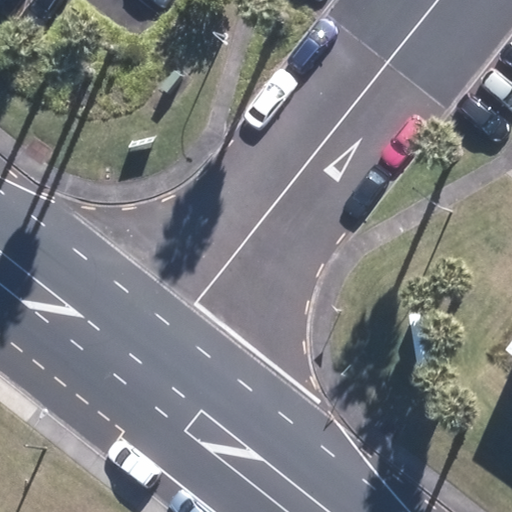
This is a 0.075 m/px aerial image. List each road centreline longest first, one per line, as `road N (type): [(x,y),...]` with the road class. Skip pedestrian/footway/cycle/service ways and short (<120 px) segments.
road 1 (residential): [(134,370),(435,0)]
road 2 (secondary): [(312,511),(134,370)]
road 3 (secondary): [(134,370),(0,263)]
